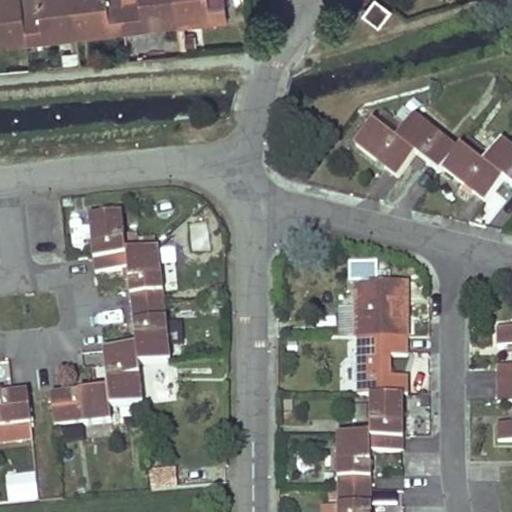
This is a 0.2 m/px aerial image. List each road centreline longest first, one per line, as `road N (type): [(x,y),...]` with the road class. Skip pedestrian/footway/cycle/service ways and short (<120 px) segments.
road 1 (residential): [(250,199),(252,511)]
road 2 (residential): [(511,263),(250,199)]
road 3 (residential): [(240,162),(0,181)]
road 4 (residential): [(312,0),(277,47),(252,123)]
